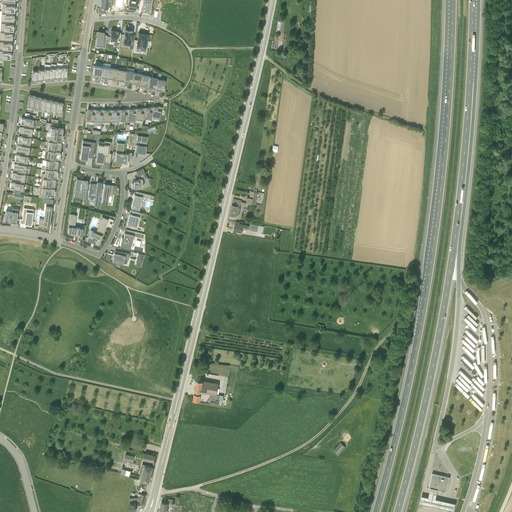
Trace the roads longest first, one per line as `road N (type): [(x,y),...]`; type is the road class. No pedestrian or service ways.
road 1 (motorway): [(452,0),(432,244),(375,511)]
road 2 (secondary): [(154,492),(271,0)]
road 3 (track): [(405,270),(392,330),(374,345),(329,424),(284,455),(188,488)]
road 4 (motorway): [(396,511),(455,232)]
road 5 (motorway): [(455,232),(472,0)]
road 6 (residential): [(23,0),(0,194)]
road 7 (track): [(410,126),(305,87),(256,49)]
road 8 (residential): [(89,19),(67,164)]
